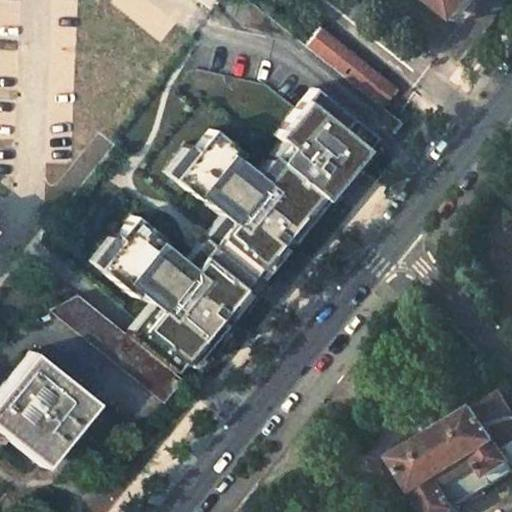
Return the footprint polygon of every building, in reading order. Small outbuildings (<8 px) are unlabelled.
[(418,0),(453,28),(475,0),(418,0)] [(361,95),(373,104),(378,98),(373,94),(377,89),(382,93),(386,87),(309,25),(295,42),(340,78),(361,95)] [(253,271),(363,135),(306,90),(267,138),(281,149),(255,182),(230,161),(234,156),(205,132),(189,152),(180,145),(177,150),(184,156),(165,180),(190,200),(191,199),(221,223),(184,270),(154,246),(156,242),(127,218),(111,238),(106,234),(102,239),(110,245),(91,269),(120,293),(123,289),(142,305),(129,321),(180,362),(236,292),(229,286),(246,265),(253,271)] [(165,180),(184,156),(177,150),(157,174),(165,180)] [(91,269),(110,245),(102,239),(83,263),(91,269)] [(74,297),(45,311),(158,404),(178,380),(171,374),(120,333),(74,297)] [(180,362),(129,321),(120,333),(171,374),(180,362)] [(90,404),(26,352),(0,384),(0,438),(37,469),(90,404)] [(511,412),(509,414),(499,398),(499,397),(498,397),(497,397),(476,410),(475,408),(392,460),(421,511),(443,511),(451,507),(452,504),(511,468),(511,412)]
